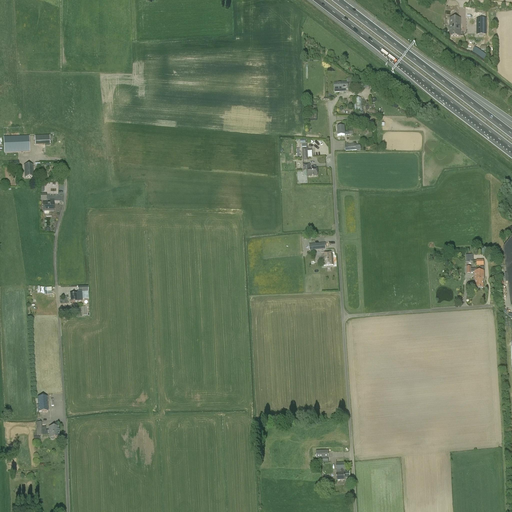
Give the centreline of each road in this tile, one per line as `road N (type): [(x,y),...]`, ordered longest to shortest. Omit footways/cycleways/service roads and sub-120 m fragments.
road 1 (unclassified): [(355,511),(330,118)]
road 2 (unclassified): [(68,511),(55,230)]
road 3 (motorway): [(317,0),(511,149)]
road 4 (motorway): [(511,134),(337,0)]
